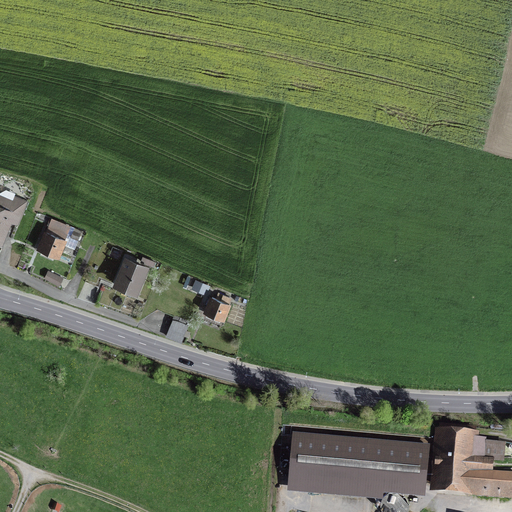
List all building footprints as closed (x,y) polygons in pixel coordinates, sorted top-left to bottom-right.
[(27,203),(0,192),(0,240),(4,242),(12,221),(19,224),(27,203)] [(75,247),(80,236),(73,233),(68,232),(71,225),(52,218),(39,248),(59,256),(65,242),(75,247)] [(146,266),(126,258),(116,283),(136,291),(146,266)] [(64,279),(48,271),(44,279),(59,287),(64,279)] [(208,291),(210,281),(195,278),(193,288),(208,291)] [(215,290),(207,311),(224,318),(232,297),(215,290)] [(190,321),(174,316),(169,329),(185,335),(190,321)] [(489,430),(437,425),(432,490),(511,496),(511,468),(494,467),(495,457),(487,457),(489,430)] [(428,445),(291,435),(287,490),(424,500),(428,445)]
